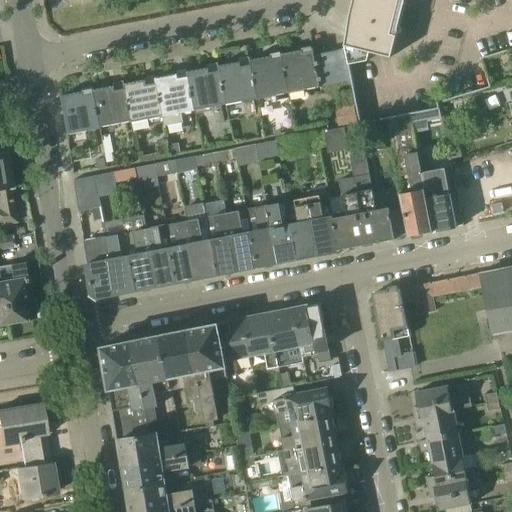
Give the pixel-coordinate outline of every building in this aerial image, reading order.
[(511,0),(353,0),(350,16),(345,45),(346,48),(350,64),(369,61),(371,52),(392,57),(406,0),(511,0)] [(349,65),(350,64),(346,48),(345,45),(345,46),(346,48),(344,48),(344,50),(316,56),(316,54),(315,54),(314,48),(314,54),(320,87),(321,86),(321,88),(352,81),(349,65)] [(289,92),(320,87),(314,54),(314,48),(282,54),(289,92)] [(259,98),(289,92),(282,54),(251,60),(259,98)] [(227,104),(259,98),(251,60),(220,66),(227,104)] [(196,110),(227,104),(220,66),(188,72),(196,110)] [(164,116),(196,110),(188,72),(157,78),(164,116)] [(132,123),(164,116),(157,78),(125,84),(133,121),(132,121),(132,123)] [(101,127),(132,121),(133,121),(125,84),(94,90),(101,127)] [(102,128),(101,127),(94,90),(62,96),(69,135),(102,128)] [(419,158),(421,158),(419,145),(418,146),(417,143),(418,143),(412,114),(389,119),(402,193),(410,236),(410,237),(413,237),(413,235),(416,239),(424,237),(425,234),(434,233),(419,158)] [(327,150),(349,147),(345,127),(324,131),(327,150)] [(296,138),(298,148),(309,146),(307,136),(296,138)] [(291,149),(298,148),(296,138),(289,139),(291,149)] [(259,162),(280,158),(277,140),(256,144),(256,146),(258,156),(259,162)] [(432,164),(436,163),(432,140),(418,143),(417,143),(418,146),(419,145),(421,158),(419,158),(434,233),(457,228),(457,227),(451,197),(448,183),(438,185),(436,186),(432,164)] [(236,150),(238,159),(238,160),(258,156),(256,146),(236,150)] [(236,150),(216,154),(218,163),(238,159),(236,150)] [(383,242),(376,208),(372,187),(365,150),(350,153),(368,245),(383,242)] [(0,152),(0,209),(0,211),(0,210),(0,224),(16,222),(4,152),(0,152)] [(354,248),(368,245),(350,153),(354,178),(341,180),(348,214),(354,248)] [(198,167),(218,163),(216,154),(196,157),(198,167)] [(196,157),(177,161),(179,170),(180,175),(199,172),(198,167),(196,157)] [(177,161),(156,165),(158,174),(179,170),(177,161)] [(161,186),(158,174),(156,165),(136,169),(138,178),(141,189),(161,186)] [(118,182),(118,181),(138,178),(136,169),(116,172),(118,182)] [(120,190),(118,181),(118,182),(116,172),(96,176),(99,194),(120,190)] [(99,194),(96,176),(74,180),(79,211),(102,208),(99,194)] [(333,211),(330,194),(308,199),(319,255),(340,251),(340,250),(334,216),(333,211)] [(299,259),(319,255),(308,199),(287,202),(291,220),(299,259)] [(287,202),(268,206),(279,263),(299,259),(291,220),(287,202)] [(259,267),(279,263),(268,206),(248,210),(259,267)] [(397,239),(405,237),(401,217),(393,219),(390,206),(376,208),(383,242),(384,241),(389,241),(393,240),(394,240),(396,240),(397,239)] [(238,271),(259,267),(248,210),(227,214),(238,271)] [(218,275),(238,271),(227,214),(216,216),(208,218),(218,275)] [(354,248),(348,214),(334,216),(340,250),(341,250),(342,250),(343,249),(348,249),(353,247),(354,248)] [(132,251),(139,290),(159,286),(148,230),(145,215),(124,219),(127,235),(129,234),(132,251)] [(199,278),(218,275),(208,218),(201,220),(188,222),(199,278)] [(179,282),(199,278),(188,222),(168,226),(179,282)] [(159,286),(179,282),(168,226),(148,230),(159,286)] [(129,234),(127,235),(108,238),(118,294),(139,290),(132,251),(129,234)] [(0,250),(15,248),(13,236),(0,237),(0,250)] [(101,298),(118,294),(108,238),(84,242),(93,292),(92,293),(94,294),(95,294),(99,296),(98,297),(100,298),(101,298)] [(0,271),(0,277),(7,322),(32,318),(32,315),(33,314),(30,296),(29,296),(23,264),(11,266),(11,269),(0,271)] [(511,267),(482,273),(494,335),(511,331),(511,267)] [(400,289),(403,303),(416,301),(419,315),(432,312),(427,283),(400,289)] [(403,303),(400,289),(375,293),(390,372),(415,367),(412,352),(397,355),(394,338),(409,335),(403,303)] [(302,348),(304,357),(319,354),(320,361),(331,359),(320,304),(294,309),(302,348)] [(279,368),(289,366),(305,363),(304,357),(302,348),(294,309),(269,314),(279,368)] [(278,368),(279,368),(269,314),(244,319),(251,359),(266,356),(268,370),(278,368)] [(235,361),(251,359),(244,319),(219,324),(228,378),(238,376),(235,361)] [(212,381),(228,378),(219,324),(189,330),(206,422),(219,420),(215,397),(212,381)] [(206,422),(189,330),(160,335),(171,391),(188,388),(190,401),(194,400),(196,413),(204,412),(206,422)] [(156,394),(171,391),(160,335),(132,341),(148,424),(150,424),(158,422),(155,407),(159,407),(156,394)] [(152,437),(150,424),(148,424),(132,341),(102,347),(106,366),(114,418),(119,443),(151,437),(152,437)] [(296,386),(293,387),(290,372),(281,374),(283,389),(284,390),(297,388),(296,386)] [(416,417),(472,406),(468,384),(451,388),(451,387),(416,393),(419,407),(414,408),(416,417)] [(329,390),(298,396),(297,388),(284,390),(258,395),(260,406),(275,403),(277,414),(291,411),(294,424),(330,417),(329,409),(334,408),(331,395),(330,395),(329,390)] [(488,403),(499,400),(498,393),(486,395),(488,403)] [(499,400),(488,403),(489,411),(501,408),(499,400)] [(25,467),(51,463),(46,434),(47,434),(42,403),(0,410),(0,427),(0,428),(3,446),(22,443),(25,467)] [(461,432),(457,410),(472,407),(472,406),(416,417),(418,429),(426,427),(429,439),(461,432)] [(286,451),(335,442),(333,430),(335,428),(333,419),(330,418),(330,417),(294,424),(296,435),(283,438),(286,451)] [(505,424),(494,427),(495,435),(507,432),(505,424)] [(433,462),(466,456),(461,432),(429,439),(421,441),(423,452),(431,450),(433,462)] [(197,446),(187,447),(187,443),(173,445),(171,434),(152,437),(151,437),(119,443),(123,466),(198,453),(197,446)] [(303,473),(340,465),(339,463),(342,461),(340,453),(337,451),(335,442),(286,451),(288,462),(301,459),(303,473)] [(241,459),(253,457),(252,449),(240,451),(241,459)] [(191,467),(191,466),(203,464),(201,453),(199,454),(198,453),(123,466),(127,490),(179,481),(177,470),(191,467)] [(478,467),(468,469),(466,456),(433,462),(436,476),(428,477),(430,488),(470,480),(480,478),(478,467)] [(243,467),(255,466),(253,457),(241,459),(243,467)] [(51,463),(25,467),(5,470),(6,479),(18,477),(22,499),(45,496),(44,494),(57,492),(52,462),(51,463)] [(504,473),(511,471),(511,463),(502,465),(504,473)] [(293,502),(300,500),(349,490),(348,485),(349,485),(346,471),(341,472),(340,465),(303,473),(289,476),(292,488),(293,502)] [(470,480),(430,488),(432,498),(437,497),(440,511),(473,504),(469,482),(471,482),(470,480)] [(127,490),(130,511),(145,511),(213,501),(213,499),(196,502),(194,491),(181,493),(179,481),(127,490)] [(0,511),(8,511),(6,499),(0,499),(0,511)] [(213,511),(215,511),(213,501),(145,511),(213,511)] [(346,511),(345,501),(302,509),(289,511),(346,511)]
